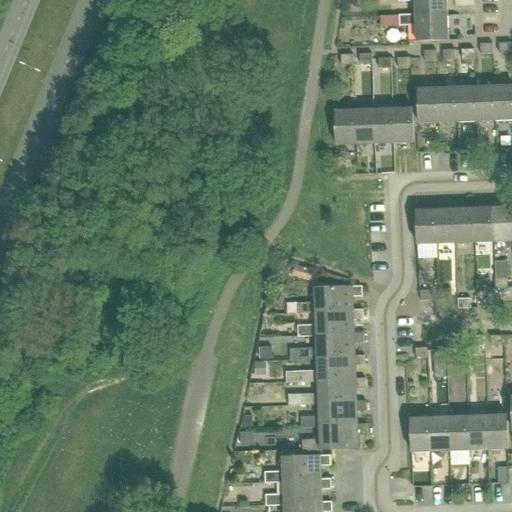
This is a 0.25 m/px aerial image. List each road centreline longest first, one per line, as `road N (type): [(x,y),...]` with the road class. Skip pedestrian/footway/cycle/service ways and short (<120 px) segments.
road 1 (residential): [(377,511),(377,478),(389,450),(384,313),(402,274),(400,185),(511,180)]
road 2 (tertiary): [(0,226),(95,0)]
road 3 (unknown): [(511,306),(392,296)]
